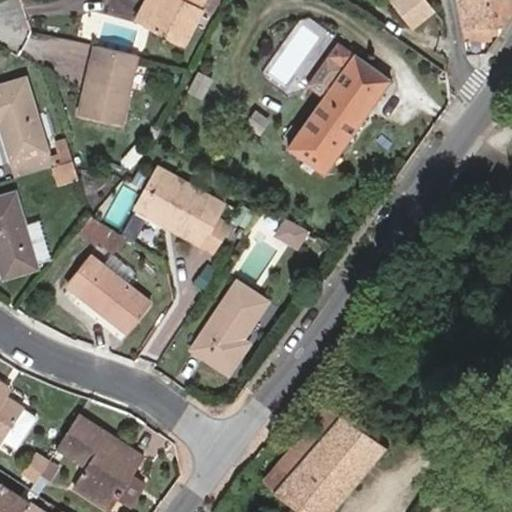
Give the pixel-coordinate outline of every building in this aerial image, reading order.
[(148,0),(140,16),(155,24),(166,0),(148,0)] [(166,0),(155,24),(190,43),(210,7),(205,4),(207,0),(166,0)] [(429,0),(397,0),(417,25),(436,9),(429,0)] [(511,0),(464,0),(467,30),(508,27),(511,20),(511,0)] [(370,36),(359,53),(394,78),(406,61),(370,36)] [(117,116),(130,50),(89,42),(75,108),(117,116)] [(292,147),(327,172),(394,78),(359,53),(292,147)] [(195,72),(189,92),(203,97),(210,77),(195,72)] [(19,173),(50,162),(20,74),(0,80),(0,129),(9,158),(13,157),(19,173)] [(77,172),(72,155),(50,162),(56,179),(77,172)] [(201,239),(223,200),(158,163),(135,203),(201,239)] [(0,253),(6,273),(40,261),(28,222),(17,188),(0,193),(0,253)] [(274,236),(297,252),(310,233),(286,217),(274,236)] [(28,222),(40,261),(57,255),(44,218),(28,222)] [(88,219),(80,239),(116,253),(124,233),(88,219)] [(90,251),(68,281),(129,327),(150,296),(90,251)] [(268,299),(236,277),(190,346),(230,373),(250,343),(242,337),(268,299)] [(1,394),(5,386),(0,382),(0,444),(3,446),(7,442),(27,413),(11,401),(1,394)] [(15,393),(5,386),(1,394),(11,401),(15,393)] [(275,493),(341,416),(323,402),(259,481),(275,493)] [(39,421),(27,413),(7,442),(19,451),(39,421)] [(105,432),(79,415),(58,447),(86,466),(72,487),(105,509),(113,497),(118,501),(145,459),(129,448),(125,455),(101,438),(105,432)] [(329,511),(383,448),(341,416),(275,493),(301,511),(329,511)] [(129,448),(105,432),(101,438),(125,455),(129,448)] [(21,477),(43,490),(59,464),(36,451),(21,477)] [(0,511),(41,511),(3,484),(0,481),(0,511)]
